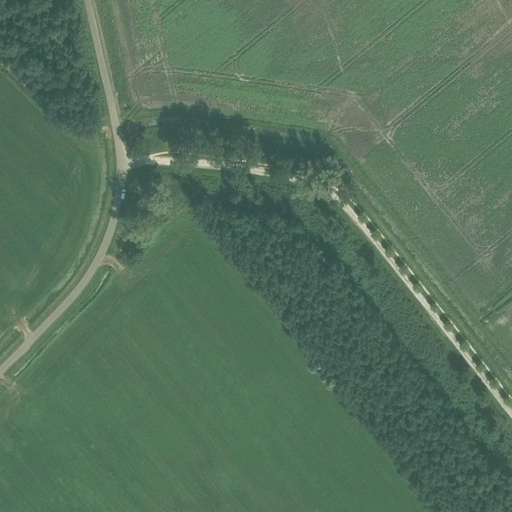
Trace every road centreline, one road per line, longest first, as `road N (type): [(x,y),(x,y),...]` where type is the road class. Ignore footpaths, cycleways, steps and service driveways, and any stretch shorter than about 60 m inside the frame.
road 1 (track): [(123,165),(195,162),(323,188),(371,231),(511,410)]
road 2 (unclassified): [(0,374),(84,287),(121,198),(120,141),(88,0)]
